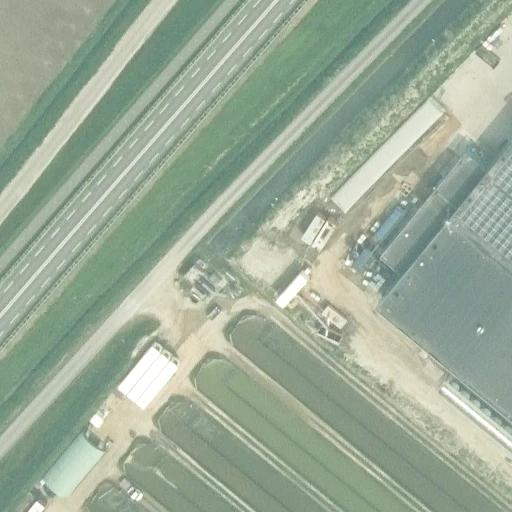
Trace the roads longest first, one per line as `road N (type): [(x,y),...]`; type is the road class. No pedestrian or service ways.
road 1 (primary): [(0,314),(267,0)]
road 2 (unclassified): [(0,209),(166,0)]
